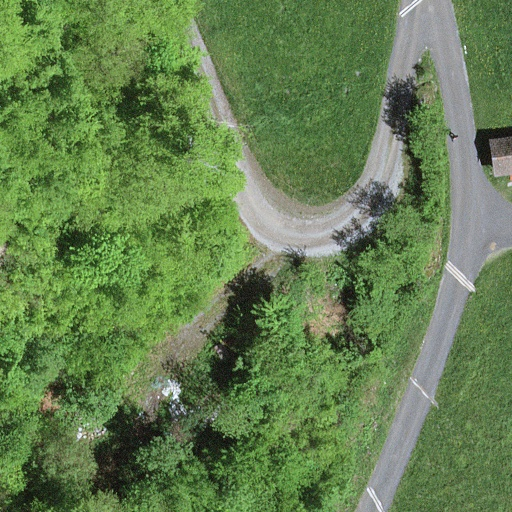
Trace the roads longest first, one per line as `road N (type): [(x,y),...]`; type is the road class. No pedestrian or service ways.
road 1 (track): [(436,0),(415,34),(386,195),(346,223),(295,222),(252,196),(175,0)]
road 2 (track): [(440,0),(485,207),(450,325),(377,511)]
road 3 (track): [(136,427),(153,355),(295,222)]
